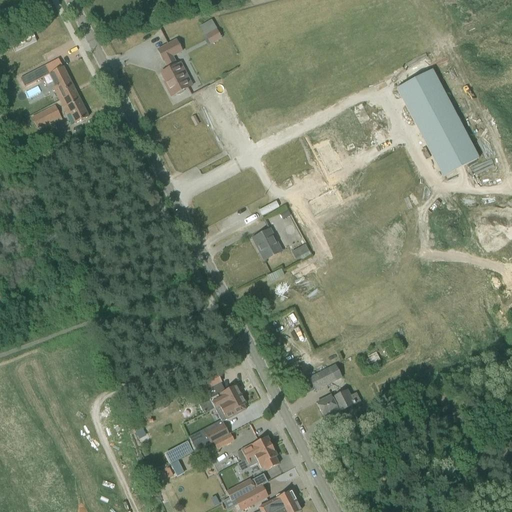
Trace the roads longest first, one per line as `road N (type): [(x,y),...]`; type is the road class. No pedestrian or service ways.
road 1 (tertiary): [(336,511),(173,200)]
road 2 (residential): [(252,157),(376,89),(401,135),(294,195),(271,189)]
road 3 (tertiary): [(173,200),(68,0)]
